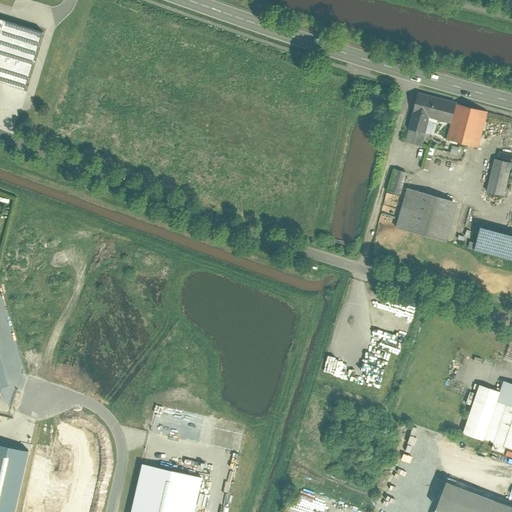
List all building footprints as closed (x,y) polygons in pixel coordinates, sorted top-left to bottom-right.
[(37,29),(0,18),(0,80),(20,87),(37,29)] [(455,102),(417,91),(411,111),(430,116),(449,122),(455,102)] [(445,136),(477,145),(487,111),(455,102),(449,122),(445,136)] [(403,140),(421,145),(430,116),(411,111),(403,140)] [(511,162),(492,156),(483,189),(503,194),(511,162)] [(399,193),(403,172),(393,169),(391,180),(388,179),(386,190),(399,193)] [(455,201),(405,187),(394,224),(444,239),(455,201)] [(511,234),(478,226),(472,249),(511,258),(511,234)] [(0,398),(6,397),(3,388),(15,385),(0,325),(0,293),(1,293),(0,289),(0,398)] [(478,383),(461,431),(511,448),(511,382),(502,379),(498,391),(478,383)] [(0,511),(23,511),(35,448),(0,441),(0,511)] [(143,463),(131,511),(194,511),(203,477),(143,463)] [(511,511),(511,508),(447,482),(435,511),(511,511)]
